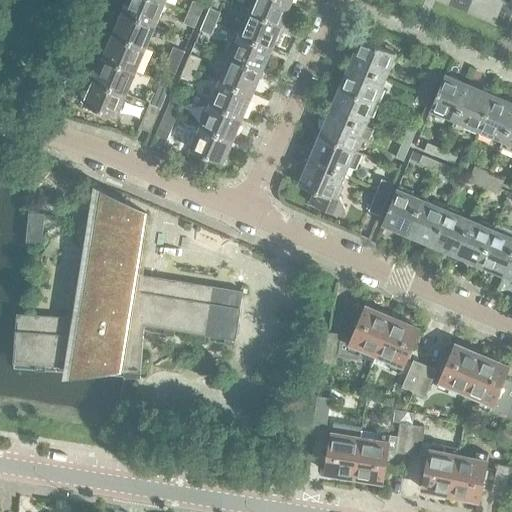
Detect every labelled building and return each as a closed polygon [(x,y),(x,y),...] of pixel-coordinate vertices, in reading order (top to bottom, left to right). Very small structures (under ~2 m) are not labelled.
[(125,0),(121,10),(155,24),(164,2),(159,0),(125,0)] [(193,0),(188,11),(199,16),(204,5),(193,0)] [(251,0),(248,9),(281,23),(290,1),(288,0),(251,0)] [(209,7),(204,18),(216,23),(221,12),(209,7)] [(238,33),(271,47),(281,23),(248,9),(238,33)] [(111,33),(145,48),(155,24),(121,10),(111,33)] [(199,16),(188,11),(183,23),(194,27),(199,16)] [(216,23),(204,18),(200,30),(211,35),(216,23)] [(101,56),(135,70),(145,48),(111,33),(101,56)] [(228,55),(261,69),(271,47),(238,33),(228,55)] [(360,37),(350,62),(385,77),(395,52),(360,37)] [(168,57),(180,62),(184,51),(173,46),(168,57)] [(185,64),(197,69),(201,58),(190,53),(185,64)] [(218,78),(251,92),(261,69),(228,55),(218,78)] [(92,79),(125,93),(135,70),(101,56),(92,79)] [(175,73),(180,62),(168,57),(164,69),(175,73)] [(340,86),(375,101),(385,77),(350,62),(340,86)] [(192,81),(197,69),(185,64),(180,76),(192,81)] [(419,91),(431,96),(440,74),(428,69),(419,91)] [(430,109),(455,119),(470,84),(446,73),(430,109)] [(209,101),(242,115),(251,92),(218,78),(209,101)] [(115,117),(125,93),(92,79),(81,103),(115,117)] [(455,119),(480,130),(495,94),(470,84),(455,119)] [(364,126),(365,125),(375,101),(340,86),(329,110),(364,126)] [(426,106),(431,96),(419,91),(415,101),(426,106)] [(148,103),(159,108),(164,97),(153,93),(148,103)] [(480,130),(503,140),(511,118),(511,101),(495,94),(480,130)] [(169,100),(165,110),(176,115),(180,104),(169,100)] [(199,124),(232,138),(242,115),(209,101),(199,124)] [(149,132),(159,108),(148,103),(138,127),(149,132)] [(176,115),(165,110),(155,134),(165,139),(176,115)] [(319,134),(354,149),(360,135),(369,139),(373,129),(364,126),(329,110),(319,134)] [(500,147),(511,151),(511,118),(503,140),(500,147)] [(222,163),(232,138),(199,124),(185,158),(209,168),(213,159),(222,163)] [(408,127),(402,142),(410,145),(416,130),(408,127)] [(309,158),(344,173),(354,149),(319,134),(309,158)] [(410,145),(402,142),(396,157),(403,160),(410,145)] [(424,150),(439,157),(443,149),(428,142),(424,150)] [(457,155),(443,149),(439,157),(454,163),(457,155)] [(419,162),(434,169),(437,161),(422,154),(419,162)] [(335,194),(344,173),(309,158),(299,183),(315,190),(310,202),(342,216),(345,208),(340,196),(335,194)] [(449,175),(452,167),(437,161),(434,169),(449,175)] [(471,173),(486,179),(489,172),(474,165),(471,173)] [(489,172),(486,179),(501,186),(504,178),(489,172)] [(468,180),(483,187),(486,179),(471,173),(468,180)] [(378,187),(390,192),(393,183),(382,178),(378,187)] [(483,187),(498,193),(501,186),(486,179),(483,187)] [(380,215),(390,192),(378,187),(368,210),(380,215)] [(382,223),(406,233),(421,199),(397,188),(382,223)] [(406,233),(431,244),(446,209),(421,199),(406,233)] [(250,290),(221,286),(136,273),(146,211),(97,204),(86,276),(95,277),(88,318),(16,313),(13,368),(124,376),(132,328),(243,346),(250,290)] [(431,244),(455,254),(469,219),(446,209),(431,244)] [(42,242),(44,212),(28,211),(26,241),(42,242)] [(455,254),(479,264),(494,229),(469,219),(455,254)] [(479,264),(503,274),(511,253),(511,230),(496,224),(494,229),(479,264)] [(511,278),(511,253),(503,274),(511,278)] [(361,348),(376,354),(392,317),(389,315),(390,313),(369,304),(368,307),(366,306),(357,326),(354,325),(349,336),(327,332),(322,362),(336,364),(338,354),(357,357),(358,354),(361,348)] [(392,317),(376,354),(392,361),(389,367),(400,371),(419,328),(416,327),(417,324),(397,316),(396,318),(392,317)] [(451,386),(466,392),(482,354),(478,352),(479,350),(462,343),(461,345),(456,343),(437,387),(449,391),(451,386)] [(509,417),(511,409),(511,379),(508,378),(507,382),(503,380),(509,365),(506,364),(507,362),(487,354),(487,356),(482,354),(466,392),(482,399),(479,405),(489,409),(488,410),(508,419),(509,417)] [(402,387),(413,392),(425,364),(414,359),(402,387)] [(425,364),(413,392),(425,397),(437,369),(425,364)] [(326,427),(331,398),(318,396),(313,425),(326,427)] [(458,410),(455,419),(464,423),(467,414),(458,410)] [(378,439),(361,436),(355,477),(359,478),(358,480),(380,483),(380,481),(383,481),(388,450),(396,451),(395,452),(408,454),(413,424),(400,422),(398,436),(390,435),(390,434),(379,432),(378,439)] [(425,425),(413,424),(408,454),(420,456),(425,425)] [(355,477),(361,436),(344,434),(345,427),(333,425),(326,473),(329,473),(329,475),(350,479),(351,477),(355,477)] [(452,494),(459,454),(461,448),(444,445),(444,444),(432,442),(423,488),(426,489),(426,492),(447,496),(448,493),(452,494)] [(476,457),(459,454),(452,494),(456,494),(455,497),(476,501),(477,498),(480,499),(489,453),(477,451),(476,457)] [(493,492),(505,495),(511,465),(499,463),(493,492)]
